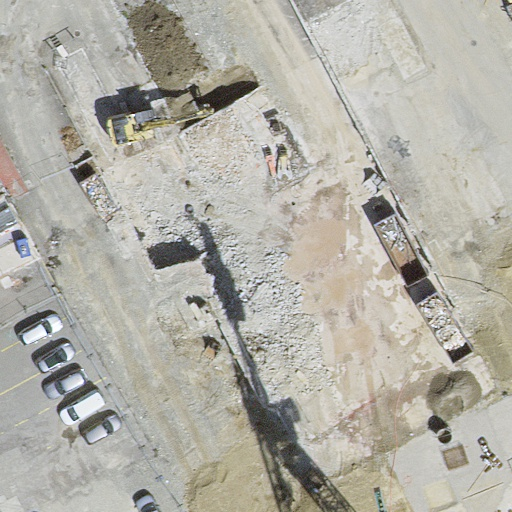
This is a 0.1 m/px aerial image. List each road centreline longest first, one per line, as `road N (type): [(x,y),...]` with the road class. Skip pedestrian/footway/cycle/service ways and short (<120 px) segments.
road 1 (unknown): [(148,306),(23,92),(4,0)]
road 2 (unknown): [(270,511),(148,306)]
road 3 (unknown): [(0,385),(148,306)]
